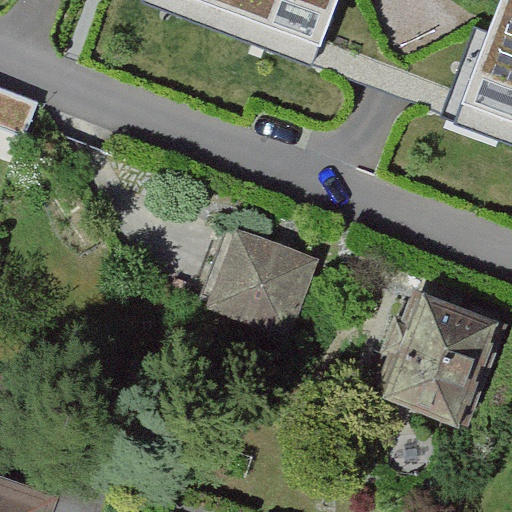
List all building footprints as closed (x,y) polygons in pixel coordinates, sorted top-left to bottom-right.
[(334,0),(147,0),(312,61),(334,0)] [(511,0),(492,0),(451,112),(511,134),(511,0)] [(323,268),(239,236),(213,305),(297,337),(323,268)] [(510,319),(430,290),(391,397),(471,426),(510,319)] [(59,511),(64,498),(0,474),(0,511),(59,511)]
